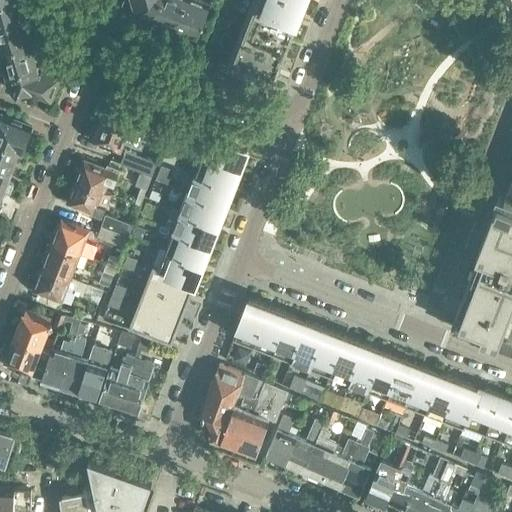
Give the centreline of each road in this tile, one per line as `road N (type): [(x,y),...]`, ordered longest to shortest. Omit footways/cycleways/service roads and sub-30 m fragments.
road 1 (residential): [(0,311),(99,49)]
road 2 (residential): [(511,104),(423,335)]
road 3 (residential): [(296,126),(99,49)]
road 4 (residential): [(423,335),(244,266)]
road 5 (residential): [(176,445),(244,266)]
road 6 (residential): [(176,445),(0,386)]
road 7 (residential): [(347,511),(176,445)]
road 8 (residential): [(244,266),(296,126)]
road 9 (residential): [(296,126),(346,0)]
